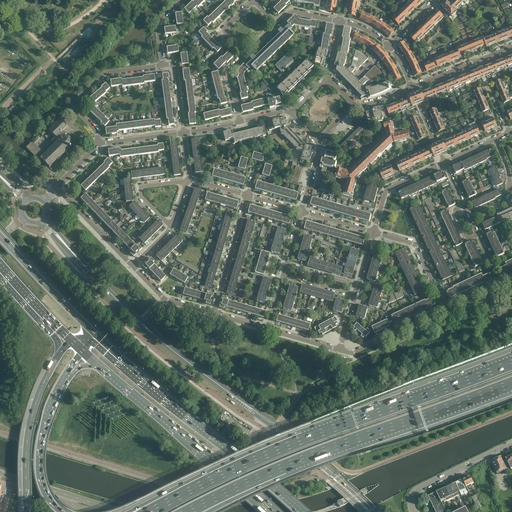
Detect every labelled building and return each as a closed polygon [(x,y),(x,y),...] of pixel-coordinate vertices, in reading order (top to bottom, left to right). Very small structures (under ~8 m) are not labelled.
[(231,7),(234,4),(233,3),(235,2),(232,0),(226,0),(226,1),(226,0),(226,1),(225,2),(223,3),(223,4),(219,7),(224,12),(226,11),(229,9),(229,8),(230,7),(231,6),(231,7)] [(417,8),(410,1),(406,6),(412,12),(417,8)] [(457,12),(449,5),(450,5),(449,4),(446,1),(441,6),(442,7),(442,8),(444,10),(443,11),(447,15),(448,15),(450,16),(451,16),(452,17),(457,12)] [(460,7),(454,1),(452,4),(451,3),(450,2),(449,4),(450,5),(449,5),(457,12),(460,9),(459,9),(460,7)] [(197,7),(193,3),(192,2),(188,6),(193,11),(196,7),(197,7)] [(286,6),(285,6),(281,2),(277,5),(282,10),(286,6)] [(333,13),(335,3),(326,2),(325,8),(326,9),(326,11),(333,12),(333,13)] [(282,10),(277,5),(273,9),(278,14),(282,10)] [(193,11),(188,6),(184,10),(189,15),(193,11)] [(357,14),(359,8),(350,6),(348,15),(349,15),(355,16),(355,17),(356,17),(356,14),(357,14)] [(412,12),(406,6),(401,10),(408,16),(412,12)] [(224,12),(219,7),(216,11),(220,16),(224,12)] [(408,16),(401,10),(397,14),(403,21),(408,16)] [(220,16),(216,11),(212,15),(216,20),(220,16)] [(444,17),(439,13),(439,12),(438,11),(433,16),(439,22),(444,17)] [(365,22),(368,15),(363,13),(360,19),(365,22)] [(403,21),(397,14),(392,19),(398,25),(403,21)] [(216,20),(212,15),(208,18),(212,23),(212,24),(216,20)] [(299,27),(300,20),(299,20),(294,15),(290,19),(295,24),(295,26),(299,27)] [(370,24),(374,17),(368,15),(365,22),(370,24)] [(439,22),(433,16),(428,20),(435,26),(439,22)] [(212,23),(208,18),(207,17),(203,21),(208,26),(212,23)] [(375,27),(379,21),(374,17),(370,24),(375,27)] [(295,24),(290,19),(286,23),(288,25),(291,28),(293,26),(295,26),(295,24)] [(435,26),(428,20),(424,24),(430,31),(435,26)] [(380,30),(384,24),(379,21),(375,27),(380,30)] [(384,34),(389,28),(384,24),(380,30),(384,34)] [(430,31),(424,24),(419,29),(425,35),(430,31)] [(294,35),(289,31),(292,29),(291,28),(288,25),(282,31),(290,39),(294,35)] [(206,33),(207,32),(203,28),(198,33),(202,37),(206,33)] [(390,37),(393,32),(394,32),(389,28),(384,34),(389,37),(390,37)] [(510,38),(506,28),(502,30),(503,31),(501,32),(504,40),(510,38)] [(290,39),(282,31),(280,29),(277,32),(279,34),(276,37),(284,45),(290,39)] [(425,35),(419,29),(415,33),(421,39),(425,35)] [(504,40),(501,32),(499,33),(499,31),(494,33),(498,42),(504,40)] [(210,37),(206,33),(202,37),(201,38),(205,42),(210,37)] [(359,43),(362,36),(356,33),(356,34),(353,40),(359,43)] [(421,39),(415,33),(410,38),(416,44),(421,39)] [(498,42),(494,33),(490,35),(491,36),(489,37),(492,45),(498,42)] [(364,45),(368,38),(362,36),(359,43),(364,45)] [(492,45),(489,37),(487,37),(487,36),(483,38),(486,45),(486,47),(492,45)] [(209,46),(214,41),(210,37),(205,42),(209,46)] [(284,45),(276,37),(270,43),(277,51),(284,45)] [(486,45),(483,38),(483,37),(477,39),(480,48),(484,46),(486,45)] [(369,48),(373,42),(368,38),(364,45),(369,48)] [(480,48),(477,39),(470,42),(463,45),(466,53),(471,51),(471,52),(473,51),(475,50),(475,49),(476,49),(480,48)] [(217,45),(214,41),(209,46),(212,50),(213,49),(217,45)] [(387,55),(387,54),(386,54),(383,50),(381,48),(380,47),(379,46),(378,46),(377,45),(373,42),(369,48),(374,52),(375,53),(375,54),(377,56),(381,59),(381,60),(382,61),(386,66),(392,61),(389,57),(388,56),(387,55)] [(407,46),(404,42),(403,42),(398,46),(398,45),(397,46),(401,51),(407,46)] [(277,51),(270,43),(264,49),(271,57),(277,51)] [(217,53),(222,48),(218,44),(217,45),(213,49),(217,53)] [(466,53),(463,45),(457,47),(458,49),(461,56),(462,55),(466,53)] [(411,51),(407,46),(401,51),(404,55),(411,51)] [(271,57),(264,49),(258,55),(265,63),(271,57)] [(461,56),(458,49),(452,52),(455,60),(461,57),(461,56)] [(325,59),(326,55),(326,54),(327,52),(320,51),(320,50),(318,50),(315,63),(320,65),(320,67),(323,68),(325,60),(325,59)] [(235,56),(230,51),(226,55),(231,59),(235,56)] [(356,71),(368,59),(361,52),(356,51),(352,66),(356,70),(356,71)] [(414,57),(411,51),(404,55),(407,60),(414,57)] [(455,60),(452,52),(446,54),(450,62),(455,60)] [(345,66),(346,60),(347,56),(348,55),(341,54),(339,53),(338,55),(339,55),(336,63),(335,63),(334,66),(335,66),(334,72),(336,72),(337,71),(338,71),(340,74),(346,68),(345,66)] [(450,62),(446,54),(440,56),(444,65),(450,62)] [(231,59),(226,55),(222,58),(226,62),(227,63),(231,59)] [(265,63),(258,55),(254,58),(252,56),(250,59),(251,61),(259,69),(265,63)] [(295,63),(287,55),(281,60),(289,68),(295,63)] [(444,65),(440,56),(434,59),(435,60),(438,67),(444,65)] [(226,62),(222,58),(221,57),(217,61),(222,66),(226,62)] [(417,62),(414,57),(407,60),(410,65),(417,62)] [(509,68),(505,59),(499,61),(503,69),(504,69),(505,70),(509,68)] [(289,68),(281,60),(275,66),(283,74),(289,68)] [(309,72),(310,71),(309,70),(312,67),(306,60),(300,66),(301,67),(292,76),(298,82),(309,72)] [(435,60),(430,62),(432,69),(438,67),(435,60)] [(222,66),(217,61),(213,65),(218,70),(222,66)] [(259,69),(251,61),(245,67),(248,70),(249,70),(252,68),(256,72),(259,69)] [(395,66),(395,65),(392,61),(386,66),(389,71),(395,67),(395,66)] [(503,69),(499,61),(493,64),(497,73),(501,71),(501,70),(503,69)] [(419,68),(417,62),(410,65),(412,71),(419,68)] [(432,69),(430,62),(424,64),(427,71),(432,69)] [(497,73),(493,64),(488,66),(491,74),(493,73),(493,74),(497,73)] [(248,70),(245,67),(243,65),(239,68),(244,73),(248,70)] [(355,77),(353,75),(352,74),(356,70),(352,66),(348,70),(346,68),(340,74),(346,80),(349,83),(353,87),(359,93),(365,88),(363,86),(367,82),(364,79),(360,82),(355,77)] [(382,73),(375,66),(371,70),(374,73),(375,73),(378,76),(379,79),(383,77),(382,73)] [(484,77),(491,74),(488,66),(483,68),(481,68),(481,69),(479,70),(468,74),(472,83),(476,82),(475,81),(484,77)] [(398,72),(396,68),(396,67),(395,67),(389,71),(391,76),(398,72)] [(243,77),(244,73),(239,68),(235,72),(238,75),(236,76),(237,79),(243,77)] [(422,74),(419,68),(412,71),(415,76),(420,74),(422,74)] [(378,76),(375,73),(374,73),(371,70),(368,73),(374,79),(374,81),(379,79),(378,76)] [(401,77),(400,77),(398,72),(391,76),(394,81),(394,82),(395,81),(400,78),(400,79),(401,78),(401,77)] [(374,79),(368,73),(363,78),(364,79),(367,82),(369,83),(374,81),(374,79)] [(472,83),(468,74),(462,76),(465,85),(467,84),(468,85),(472,83)] [(288,92),(295,85),(298,82),(292,76),(283,84),(282,83),(276,88),(283,95),(286,93),(287,94),(288,92)] [(465,85),(462,76),(456,79),(460,88),(464,86),(464,85),(465,85)] [(460,88),(456,79),(450,81),(454,89),(456,89),(456,90),(460,88)] [(504,85),(501,80),(495,82),(494,82),(497,88),(504,85)] [(392,89),(391,87),(395,85),(393,82),(395,82),(395,81),(394,82),(394,81),(390,83),(389,82),(376,88),(379,94),(379,95),(381,94),(383,93),(385,93),(387,92),(390,90),(391,89),(391,90),(392,89)] [(454,89),(450,81),(445,84),(448,93),(452,91),(452,90),(454,89)] [(110,89),(105,84),(101,87),(102,88),(105,92),(110,89)] [(448,93),(445,84),(439,86),(442,94),(444,93),(444,94),(448,93)] [(506,90),(504,85),(497,88),(499,93),(506,90)] [(442,94),(439,86),(433,88),(437,98),(441,96),(440,95),(442,94)] [(379,94),(376,88),(371,89),(371,88),(369,88),(366,87),(365,88),(359,93),(362,96),(362,97),(361,97),(361,100),(368,98),(369,99),(371,99),(371,98),(374,97),(375,96),(377,96),(379,95),(379,94)] [(106,93),(105,92),(102,88),(97,92),(102,97),(106,93)] [(437,98),(433,88),(427,91),(430,99),(432,98),(433,99),(437,98)] [(483,94),(481,88),(480,88),(474,91),(476,97),(483,94)] [(508,96),(506,90),(499,93),(501,98),(508,96)] [(425,102),(421,93),(422,93),(421,91),(417,93),(415,94),(412,95),(408,97),(409,98),(410,98),(413,107),(419,105),(425,102)] [(430,99),(427,91),(422,93),(421,93),(425,102),(429,101),(429,100),(430,99)] [(102,97),(97,92),(93,95),(97,100),(102,97)] [(485,99),(483,94),(476,97),(478,102),(485,99)] [(97,100),(93,95),(89,99),(92,103),(93,104),(97,100)] [(510,101),(508,96),(501,98),(503,104),(504,104),(510,101)] [(280,104),(279,98),(267,100),(268,105),(269,109),(270,109),(274,108),(283,106),(282,103),(280,104)] [(413,107),(410,98),(409,98),(404,100),(407,108),(409,108),(409,109),(413,107)] [(487,104),(485,99),(478,102),(480,107),(487,104)] [(407,108),(404,100),(398,103),(402,112),(406,110),(405,109),(407,108)] [(402,112),(398,103),(392,105),(395,113),(397,113),(398,114),(402,112)] [(490,110),(487,104),(480,107),(483,113),(489,110),(490,110)] [(395,113),(392,105),(386,108),(389,116),(395,113)] [(93,115),(97,110),(93,106),(92,107),(89,111),(93,115)] [(387,119),(386,116),(384,109),(383,107),(379,108),(374,109),(374,111),(367,113),(365,114),(368,123),(370,123),(374,122),(375,123),(375,124),(377,126),(378,124),(378,123),(383,122),(383,120),(387,119)] [(438,113),(436,108),(429,111),(431,116),(438,113)] [(97,119),(101,114),(97,110),(93,115),(97,119)] [(440,119),(438,113),(431,116),(433,122),(440,119)] [(105,118),(106,118),(101,114),(97,119),(101,122),(105,118)] [(419,121),(417,116),(416,116),(410,119),(412,124),(419,121)] [(286,126),(284,120),(286,120),(286,117),(277,119),(277,120),(273,121),(275,129),(279,128),(286,126)] [(496,124),(494,120),(493,117),(489,119),(489,120),(487,121),(491,129),(497,126),(496,124)] [(104,127),(109,122),(105,118),(101,122),(100,123),(104,127)] [(443,124),(440,119),(433,122),(436,127),(443,124)] [(69,146),(71,143),(71,140),(69,138),(65,138),(60,133),(67,126),(62,120),(59,122),(58,121),(48,130),(55,137),(51,141),(55,145),(46,153),(40,159),(49,168),(50,167),(52,166),(55,169),(56,167),(58,166),(55,162),(71,147),(69,146)] [(421,127),(419,121),(412,124),(414,130),(421,127)] [(491,129),(487,121),(486,122),(485,121),(481,123),(482,125),(484,130),(485,132),(491,129)] [(445,129),(443,124),(436,127),(438,132),(445,129)] [(480,134),(477,128),(477,127),(476,125),(472,127),(472,128),(470,129),(474,137),(480,134)] [(296,136),(287,126),(286,126),(279,128),(281,135),(283,135),(289,142),(296,136)] [(424,132),(421,127),(414,130),(417,135),(424,132)] [(265,136),(264,132),(264,129),(264,128),(263,128),(255,130),(257,137),(262,136),(262,137),(265,136)] [(393,138),(392,134),(393,134),(394,133),(395,133),(394,133),(393,128),(385,130),(386,135),(386,136),(386,137),(383,140),(388,145),(394,140),(393,138)] [(474,137),(470,129),(469,130),(468,129),(464,130),(468,139),(474,137)] [(257,138),(257,137),(255,130),(247,132),(248,136),(250,135),(251,138),(254,138),(254,139),(257,138)] [(468,139),(464,130),(460,132),(461,133),(459,134),(463,142),(468,139)] [(233,138),(232,135),(231,131),(223,133),(225,141),(228,141),(228,140),(233,138)] [(251,138),(250,135),(248,136),(247,132),(245,132),(241,133),(242,138),(239,138),(240,141),(251,138)] [(426,137),(424,132),(417,135),(419,140),(425,138),(426,138),(426,137)] [(240,141),(239,138),(242,138),(241,133),(232,135),(233,138),(235,144),(238,143),(237,142),(240,141)] [(463,142),(459,134),(457,135),(457,134),(453,136),(457,145),(463,142)] [(285,146),(277,136),(274,139),(283,148),(285,146)] [(294,147),(301,141),(296,136),(289,142),(294,147)] [(457,145),(453,136),(449,138),(449,139),(448,139),(451,147),(457,145)] [(451,147),(448,139),(446,140),(445,139),(441,141),(442,141),(446,150),(451,147)] [(388,145),(383,140),(379,143),(385,149),(388,145)] [(303,152),(305,146),(305,145),(301,141),(294,147),(296,149),(296,150),(303,152)] [(446,150),(442,141),(437,144),(430,147),(434,155),(433,156),(434,157),(441,154),(443,153),(447,151),(446,150)] [(41,151),(32,142),(26,148),(27,148),(36,158),(38,157),(40,159),(46,153),(43,150),(41,151)] [(385,149),(379,143),(375,147),(381,153),(385,149)] [(311,155),(314,146),(311,146),(310,148),(305,146),(303,152),(301,157),(310,159),(311,155)] [(434,155),(430,147),(430,146),(426,148),(426,149),(425,150),(428,158),(433,156),(434,155)] [(381,153),(375,147),(372,151),(377,156),(381,153)] [(495,156),(491,149),(484,153),(487,160),(495,156)] [(331,177),(334,167),(335,168),(336,165),(337,162),(335,162),(338,154),(337,154),(337,153),(338,153),(328,150),(327,151),(325,159),(323,158),(322,161),(321,163),(321,165),(320,167),(320,168),(322,168),(322,170),(323,170),(322,174),(323,175),(322,177),(321,178),(322,178),(322,180),(321,180),(320,181),(321,181),(321,183),(320,183),(320,184),(321,184),(320,186),(319,186),(319,187),(320,187),(319,189),(318,189),(318,190),(320,190),(325,192),(330,177),(331,177)] [(428,158),(425,150),(423,151),(422,150),(418,152),(423,161),(428,158)] [(377,156),(372,151),(368,154),(374,160),(377,156)] [(423,161),(418,152),(415,153),(415,154),(413,155),(417,163),(423,161)] [(487,161),(487,160),(484,153),(478,156),(482,163),(487,161)] [(374,160),(368,154),(364,158),(370,164),(374,160)] [(417,163),(413,155),(411,156),(411,155),(407,157),(411,166),(417,163)] [(482,163),(478,156),(472,158),(476,166),(482,163)] [(411,166),(407,157),(403,159),(404,160),(402,161),(405,169),(411,166)] [(370,164),(364,158),(360,161),(366,167),(370,164)] [(476,166),(472,158),(467,161),(470,169),(476,166)] [(112,163),(108,159),(104,163),(108,167),(112,163)] [(296,167),(292,166),(293,162),(285,160),(283,169),(291,171),(294,172),(295,170),(296,167)] [(405,169),(402,161),(400,161),(399,160),(395,162),(396,165),(397,165),(399,169),(399,170),(399,171),(405,169)] [(366,167),(360,161),(357,165),(362,171),(366,167)] [(470,169),(467,161),(461,163),(464,170),(465,171),(470,169)] [(109,168),(108,167),(104,163),(100,167),(105,172),(109,168)] [(464,170),(461,163),(451,168),(454,175),(464,170)] [(362,171),(357,165),(353,169),(359,174),(362,171)] [(393,172),(391,167),(390,165),(386,167),(386,168),(385,168),(388,176),(394,174),(393,172)] [(105,172),(100,167),(96,171),(101,176),(105,172)] [(498,173),(495,167),(489,170),(491,176),(498,173)] [(388,176),(385,168),(383,169),(382,168),(378,170),(379,173),(380,173),(382,179),(388,176)] [(220,179),(222,172),(214,169),(211,177),(220,179)] [(353,180),(359,174),(353,169),(350,172),(349,172),(343,170),(341,178),(345,179),(345,180),(347,181),(346,183),(354,186),(355,181),(353,180)] [(300,174),(301,172),(302,172),(295,170),(294,172),(293,176),(300,178),(300,177),(299,177),(300,175),(301,175),(301,174),(300,174)] [(101,176),(96,171),(92,175),(97,180),(101,176)] [(448,178),(445,171),(434,176),(437,183),(448,178)] [(227,181),(229,174),(222,172),(220,179),(227,181)] [(500,178),(498,173),(491,176),(494,181),(499,178),(500,178)] [(235,184),(237,176),(229,174),(227,181),(235,184)] [(97,180),(92,175),(89,179),(93,183),(97,180)] [(243,185),(245,179),(237,176),(235,184),(243,186),(243,185)] [(437,183),(434,176),(429,179),(432,186),(438,184),(437,183)] [(502,184),(499,178),(494,181),(497,187),(502,184)] [(93,183),(89,179),(85,182),(89,187),(93,183)] [(432,186),(429,179),(423,181),(426,189),(432,186)] [(472,187),(469,180),(462,183),(466,191),(472,187)] [(426,189),(423,181),(417,184),(421,192),(426,189)] [(89,187),(85,182),(80,186),(85,191),(89,187)] [(263,188),(264,184),(257,182),(255,189),(254,189),(260,191),(261,188),(263,188)] [(268,193),(271,186),(264,184),(263,188),(261,188),(260,191),(268,193)] [(421,192),(417,184),(412,186),(415,194),(421,192)] [(376,196),(378,188),(368,185),(366,191),(371,193),(371,194),(376,196)] [(276,192),(277,188),(271,186),(268,193),(274,195),(275,192),(276,192)] [(415,194),(412,186),(406,189),(409,196),(410,197),(415,194)] [(476,195),(472,187),(466,191),(469,198),(476,195)] [(282,197),(284,190),(277,188),(276,192),(275,192),(274,195),(282,197)] [(409,196),(406,189),(398,193),(402,199),(409,196)] [(452,197),(449,189),(442,192),(445,200),(452,197)] [(290,196),(291,192),(284,190),(282,197),(290,199),(291,196),(290,196)] [(501,196),(499,192),(498,190),(492,193),(495,198),(501,196)] [(374,203),(376,196),(371,194),(371,193),(366,191),(364,200),(374,203)] [(296,201),(298,194),(291,192),(290,196),(291,196),(290,199),(296,201)] [(213,203),(215,195),(207,193),(205,200),(213,203)] [(495,198),(492,193),(487,195),(490,202),(495,199),(495,198)] [(84,203),(89,198),(85,194),(82,197),(80,199),(84,203)] [(221,205),(223,197),(215,195),(213,203),(221,205)] [(228,207),(230,200),(223,197),(221,205),(228,207)] [(437,211),(431,197),(424,200),(431,214),(437,211)] [(456,205),(452,197),(445,200),(449,208),(456,205)] [(88,207),(93,202),(89,198),(84,203),(88,207)] [(318,208),(321,200),(313,198),(311,205),(310,205),(318,208)] [(236,209),(238,202),(239,202),(230,200),(228,207),(236,209)] [(326,210),(328,202),(321,200),(318,208),(326,210)] [(480,206),(477,200),(472,202),(475,209),(480,206)] [(511,201),(511,202),(511,203),(511,208),(499,215),(498,215),(497,215),(497,216),(497,217),(500,223),(503,222),(505,224),(511,221),(511,201)] [(92,211),(97,206),(93,202),(88,207),(92,211)] [(133,211),(138,206),(134,202),(129,207),(133,211)] [(334,212),(336,205),(328,202),(326,210),(334,212)] [(255,210),(256,207),(250,205),(250,206),(248,213),(255,215),(256,210),(255,210)] [(340,214),(342,206),(336,205),(334,212),(340,214)] [(426,220),(423,213),(419,205),(410,210),(416,224),(426,220)] [(96,215),(101,210),(97,206),(92,211),(96,215)] [(137,215),(142,210),(138,206),(133,211),(137,215)] [(346,215),(348,208),(342,206),(340,214),(346,215)] [(262,217),(264,209),(256,207),(255,210),(256,210),(255,215),(262,217)] [(353,218),(356,210),(348,208),(346,215),(353,218)] [(270,214),(270,211),(264,209),(262,217),(267,218),(268,214),(270,214)] [(100,219),(104,214),(101,210),(96,215),(100,219)] [(140,219),(146,214),(142,210),(137,215),(140,219)] [(361,220),(363,213),(356,210),(353,218),(361,220)] [(450,216),(449,214),(447,210),(440,213),(443,219),(450,216)] [(275,221),(277,213),(270,211),(270,214),(268,214),(267,218),(275,221)] [(231,221),(233,215),(225,213),(223,219),(231,221)] [(284,219),(285,216),(277,213),(275,221),(282,223),(283,218),(284,219)] [(369,222),(371,215),(363,213),(361,220),(369,222)] [(103,223),(108,218),(104,214),(100,219),(103,223)] [(145,223),(150,218),(146,214),(140,219),(145,223)] [(289,225),(291,218),(291,217),(285,216),(284,219),(283,218),(282,223),(289,225)] [(453,221),(451,218),(450,216),(443,219),(446,225),(453,221)] [(107,227),(112,222),(108,218),(103,223),(107,227)] [(229,227),(231,221),(223,219),(221,225),(229,227)] [(495,225),(492,219),(487,221),(490,228),(495,225)] [(254,228),(256,222),(248,220),(246,226),(254,228)] [(432,234),(429,228),(426,220),(416,224),(423,238),(432,234)] [(163,226),(158,221),(153,225),(158,230),(163,226)] [(312,231),(314,224),(306,221),(306,222),(304,229),(312,231)] [(455,227),(454,225),(453,221),(446,225),(448,230),(455,227)] [(490,228),(487,221),(482,224),(485,230),(490,228)] [(111,231),(116,226),(112,222),(107,227),(111,231)] [(319,233),(322,226),(314,224),(312,231),(319,233)] [(158,230),(153,225),(149,230),(154,235),(158,230)] [(227,233),(229,227),(221,225),(219,231),(227,233)] [(511,238),(506,225),(503,226),(511,245),(511,238)] [(115,235),(120,230),(116,226),(111,231),(115,235)] [(252,235),(254,228),(246,226),(244,232),(252,235)] [(327,236),(329,228),(322,226),(319,233),(327,236)] [(458,233),(456,229),(455,227),(448,230),(451,236),(458,233)] [(284,236),(285,230),(278,228),(276,234),(284,236)] [(333,237),(335,230),(329,228),(327,236),(333,237)] [(119,238),(124,234),(120,230),(115,235),(119,238)] [(154,235),(149,230),(144,234),(149,239),(154,235)] [(339,239),(341,232),(335,230),(333,237),(339,239)] [(226,240),(227,235),(227,233),(219,231),(218,237),(226,240)] [(496,237),(494,231),(486,235),(489,241),(496,237)] [(250,241),(252,235),(244,232),(242,238),(250,241)] [(347,241),(349,234),(341,232),(339,239),(347,241)] [(460,238),(459,236),(458,233),(451,236),(454,241),(460,238)] [(123,242),(127,238),(124,234),(119,238),(123,242)] [(149,239),(144,234),(139,239),(144,244),(149,239)] [(282,242),(284,236),(276,234),(275,240),(282,242)] [(354,243),(356,236),(349,234),(347,241),(354,243)] [(439,248),(436,242),(432,234),(423,238),(429,252),(439,248)] [(310,244),(312,237),(304,235),(303,241),(310,244)] [(182,242),(181,241),(176,236),(171,241),(177,247),(182,242)] [(362,246),(364,239),(365,239),(365,238),(356,236),(354,243),(362,246)] [(224,246),(226,240),(218,237),(216,243),(224,246)] [(499,243),(496,237),(489,241),(491,246),(499,243)] [(126,246),(131,242),(127,238),(123,242),(126,246)] [(248,247),(250,241),(242,238),(241,244),(248,247)] [(463,244),(461,240),(460,238),(454,241),(456,247),(463,244)] [(280,248),(282,242),(275,240),(273,246),(280,248)] [(177,247),(171,241),(166,246),(171,251),(172,252),(177,247)] [(308,250),(310,244),(303,241),(301,248),(308,250)] [(475,247),(473,241),(465,245),(468,250),(475,247)] [(130,250),(135,246),(131,242),(126,246),(130,250)] [(222,252),(224,246),(216,243),(214,249),(222,252)] [(502,248),(499,243),(491,246),(494,252),(502,248)] [(247,253),(248,247),(241,244),(239,250),(247,253)] [(135,253),(138,251),(139,252),(142,249),(138,246),(137,247),(135,246),(130,250),(132,252),(130,254),(131,254),(133,257),(136,255),(136,254),(135,253)] [(172,252),(171,251),(166,246),(161,251),(167,257),(172,252)] [(278,254),(280,248),(273,246),(271,252),(278,254)] [(478,252),(475,247),(468,250),(470,256),(478,252)] [(306,256),(308,250),(301,248),(299,254),(306,256)] [(445,262),(443,256),(439,248),(429,252),(436,267),(445,262)] [(504,254),(502,248),(494,252),(497,258),(504,254)] [(220,258),(222,252),(214,249),(212,255),(220,258)] [(357,257),(358,251),(351,249),(349,255),(357,257)] [(408,256),(404,249),(395,253),(398,259),(403,257),(404,258),(408,256)] [(245,259),(247,253),(239,250),(237,256),(245,259)] [(167,257),(161,251),(156,256),(162,262),(167,257)] [(481,258),(478,252),(470,256),(473,262),(481,258)] [(305,262),(306,256),(299,254),(297,260),(305,262)] [(219,264),(220,258),(212,255),(211,261),(219,264)] [(355,263),(357,257),(349,255),(348,261),(355,263)] [(243,265),(245,259),(237,256),(235,263),(243,265)] [(380,264),(382,258),(374,256),(373,262),(380,264)] [(411,263),(408,257),(408,256),(404,258),(403,257),(398,259),(402,267),(411,263)] [(154,265),(152,263),(154,262),(151,258),(148,261),(149,262),(146,265),(145,264),(142,266),(145,269),(146,270),(147,268),(149,270),(154,265)] [(483,264),(481,258),(473,262),(475,267),(483,264)] [(217,270),(219,264),(211,261),(209,268),(217,270)] [(353,269),(355,263),(348,261),(346,267),(353,269)] [(378,270),(380,264),(373,262),(371,268),(378,270)] [(452,276),(449,270),(445,262),(436,267),(442,281),(452,276)] [(241,271),(243,265),(235,263),(233,269),(241,271)] [(414,270),(411,263),(402,267),(405,274),(410,271),(410,272),(414,270)] [(153,274),(158,269),(154,265),(149,270),(153,274)] [(510,273),(510,271),(509,271),(507,266),(499,270),(502,276),(510,273)] [(351,275),(353,269),(346,267),(344,273),(351,275)] [(215,276),(217,270),(209,268),(207,274),(215,276)] [(376,276),(378,270),(371,268),(369,274),(376,276)] [(157,278),(161,273),(158,269),(153,274),(157,278)] [(174,278),(178,272),(173,269),(170,275),(170,274),(169,275),(174,278)] [(240,277),(241,271),(233,269),(232,275),(240,277)] [(418,277),(415,271),(414,270),(410,272),(410,271),(405,274),(408,282),(418,277)] [(179,281),(183,275),(178,272),(174,278),(179,281)] [(161,282),(165,277),(161,273),(157,278),(161,282)] [(213,282),(215,276),(207,274),(205,280),(213,282)] [(375,282),(376,276),(369,274),(367,280),(375,282)] [(485,282),(483,277),(482,274),(476,277),(480,285),(485,282)] [(494,280),(491,274),(483,277),(485,282),(486,284),(494,280)] [(184,283),(188,278),(183,275),(179,281),(184,284),(185,283),(184,283)] [(238,283),(240,277),(232,275),(230,281),(238,283)] [(421,284),(418,277),(408,282),(411,288),(416,285),(417,286),(421,284)] [(480,285),(476,277),(470,280),(474,287),(480,285)] [(269,286),(271,280),(264,278),(262,284),(269,286)] [(212,288),(213,284),(213,282),(205,280),(204,286),(212,288)] [(474,287),(470,280),(465,282),(468,290),(474,287)] [(236,289),(238,283),(230,281),(228,287),(236,289)] [(468,290),(465,282),(459,285),(463,293),(468,290)] [(267,292),(269,286),(262,284),(260,290),(267,292)] [(424,291),(421,285),(421,284),(417,286),(416,285),(411,288),(415,296),(424,291)] [(295,294),(297,287),(290,285),(288,291),(295,294)] [(463,293),(459,285),(453,287),(454,288),(457,295),(463,293)] [(234,295),(236,289),(228,287),(226,293),(234,295)] [(457,295),(454,288),(446,292),(449,299),(457,295)] [(266,298),(267,292),(260,290),(258,296),(266,298)] [(294,300),(295,294),(288,291),(286,297),(294,300)] [(210,301),(211,297),(212,298),(213,294),(209,293),(208,295),(206,295),(204,301),(206,302),(205,304),(206,304),(210,305),(211,302),(210,301)] [(264,304),(266,298),(258,296),(257,302),(264,304)] [(226,307),(228,301),(226,300),(227,298),(222,297),(221,300),(222,301),(221,305),(220,304),(220,305),(219,308),(223,309),(224,307),(226,307)] [(292,306),(294,300),(286,297),(285,304),(292,306)] [(436,305),(433,298),(425,302),(428,309),(436,305)] [(342,307),(344,301),(337,299),(335,305),(342,307)] [(428,309),(425,302),(425,301),(419,303),(423,311),(428,309)] [(423,311),(419,303),(414,306),(417,314),(423,311)] [(290,312),(292,306),(285,304),(283,310),(290,312)] [(340,313),(342,307),(335,305),(333,311),(340,313)] [(365,314),(367,308),(360,305),(358,312),(365,314)] [(417,314),(414,306),(408,309),(412,316),(417,314)] [(408,309),(402,311),(406,319),(412,316),(408,309)] [(406,319),(402,311),(397,314),(400,321),(406,319)] [(364,320),(365,314),(358,312),(357,318),(364,320)] [(400,321),(397,314),(391,316),(395,324),(400,321)] [(337,324),(336,322),(337,321),(335,317),(331,319),(331,320),(328,321),(332,329),(336,327),(335,325),(337,324)] [(390,326),(387,320),(382,323),(385,329),(390,326),(390,325),(390,326)] [(332,329),(328,321),(321,325),(326,333),(332,329)] [(357,336),(363,329),(360,327),(361,327),(357,323),(354,327),(355,328),(353,330),(355,331),(353,333),(357,336)] [(326,333),(321,325),(318,326),(314,328),(317,333),(318,332),(319,334),(321,333),(322,335),(326,333)] [(369,334),(371,331),(367,328),(365,331),(363,329),(357,336),(360,339),(361,337),(363,339),(365,337),(366,338),(369,334)] [(501,457),(491,461),(492,464),(496,473),(508,468),(507,467),(506,464),(505,464),(501,457)] [(462,480),(468,492),(473,489),(471,485),(474,483),(470,476),(467,477),(462,480)] [(461,480),(455,483),(460,492),(461,495),(467,492),(461,480)] [(457,493),(460,492),(455,483),(450,485),(456,497),(459,495),(457,493)] [(446,488),(451,499),(456,497),(450,485),(446,488)] [(441,490),(447,501),(451,499),(446,488),(441,490)] [(444,502),(447,501),(441,490),(436,492),(441,501),(443,500),(444,502)] [(434,507),(434,508),(441,505),(439,502),(435,493),(428,496),(428,497),(427,497),(429,500),(430,499),(434,507)] [(482,507),(476,495),(472,497),(478,509),(482,507)]
